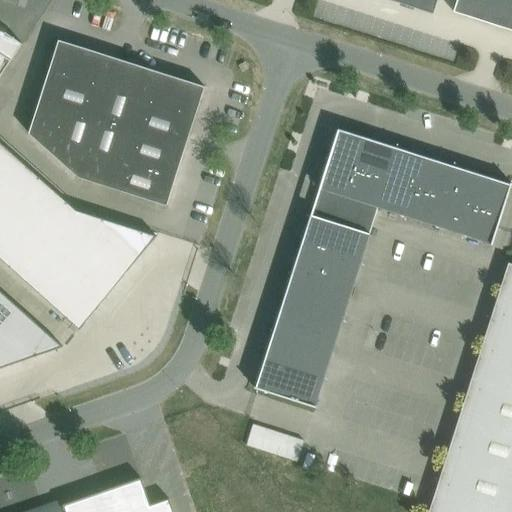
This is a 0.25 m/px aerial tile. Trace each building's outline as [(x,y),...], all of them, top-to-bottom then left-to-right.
[(394,0),(401,2),(401,0),(405,0),(433,9),(432,12),(434,13),(437,0),(394,0)] [(511,0),(457,0),(454,11),(511,29),(511,0)] [(0,77),(23,44),(8,33),(6,32),(5,32),(0,30),(0,77)] [(49,70),(39,99),(28,133),(54,157),(77,177),(80,178),(109,188),(166,206),(176,176),(186,146),(195,117),(205,87),(176,78),(147,68),(118,59),(89,49),(58,40),(49,70)] [(320,187),(350,196),(368,138),(339,129),(320,187)] [(397,148),(368,138),(350,196),(378,206),(397,148)] [(0,141),(0,258),(80,330),(157,236),(77,210),(0,141)] [(379,207),(406,216),(425,157),(397,148),(378,206),(379,206),(379,207)] [(425,157),(406,216),(435,225),(454,166),(425,157)] [(454,166),(435,225),(464,234),(482,175),(454,166)] [(511,183),(511,184),(482,175),(464,234),(492,243),(491,244),(493,244),(511,183)] [(378,206),(350,196),(320,187),(311,216),(370,234),(379,207),(379,206),(378,206)] [(361,263),(370,234),(311,216),(302,244),(361,263)] [(352,291),(361,263),(302,244),(293,273),(352,291)] [(511,511),(511,263),(509,262),(429,511),(511,511)] [(342,320),(352,291),(293,273),(284,301),(342,320)] [(0,368),(63,346),(0,290),(0,368)] [(333,349),(342,320),(284,301),(275,330),(333,349)] [(324,377),(333,349),(275,330),(265,358),(324,377)] [(315,405),(324,377),(265,358),(256,387),(255,386),(255,387),(316,407),(316,406),(315,405)] [(253,422),(247,444),(298,459),(305,438),(253,422)] [(173,511),(169,498),(151,504),(141,477),(104,490),(63,504),(66,511),(173,511)]
